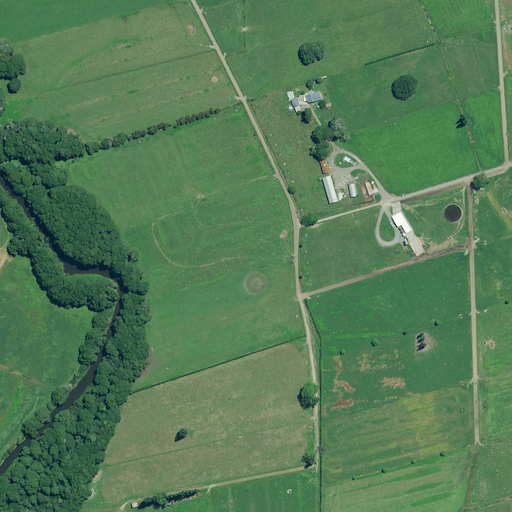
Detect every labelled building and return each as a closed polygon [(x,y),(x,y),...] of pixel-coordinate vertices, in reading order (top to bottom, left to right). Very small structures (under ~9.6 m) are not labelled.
[(322,100),(320,92),(314,93),(313,91),(309,92),(310,95),(306,96),(307,102),(309,101),(309,103),(322,100)] [(329,172),(326,160),(321,161),(324,174),(329,172)] [(339,201),(331,176),(323,178),(331,204),(339,201)] [(373,190),(370,182),(366,183),(370,195),(379,192),(377,189),(373,190)] [(357,196),(355,184),(349,185),(351,197),(357,196)] [(407,234),(412,231),(401,212),(393,217),(398,227),(402,225),(407,234)] [(412,231),(407,234),(406,234),(409,241),(416,237),(412,231)] [(416,237),(409,241),(417,255),(424,251),(416,237)]
